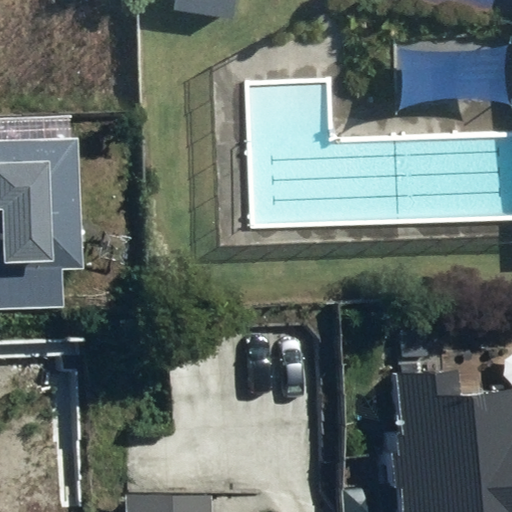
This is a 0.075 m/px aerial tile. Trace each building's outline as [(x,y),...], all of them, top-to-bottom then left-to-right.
[(484,23),(374,9),(367,63),(477,77),(484,23)] [(334,77),(245,77),(246,226),(511,224),(511,132),(335,134),(334,77)] [(65,135),(0,137),(0,307),(49,307),(48,268),(69,267),(65,135)] [(511,511),(511,422),(500,423),(499,386),(442,388),(441,368),(380,370),(380,390),(366,391),(368,511),(511,511)] [(197,511),(197,493),(112,491),(111,511),(197,511)]
